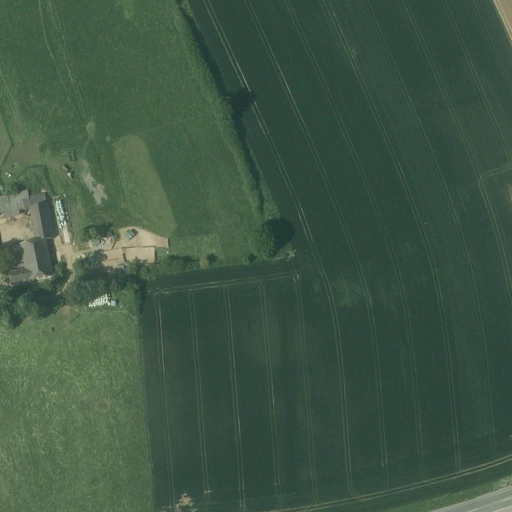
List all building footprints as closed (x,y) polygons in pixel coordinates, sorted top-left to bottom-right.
[(0,198),(0,215),(31,209),(31,208),(47,205),(45,196),(29,199),(27,192),(0,198)] [(47,205),(31,208),(31,209),(37,243),(46,241),(54,240),(47,205)] [(37,243),(21,246),(23,254),(13,256),(14,265),(24,263),(26,269),(51,264),(46,241),(37,243)] [(51,264),(26,269),(26,272),(28,282),(53,278),(51,264)] [(26,272),(10,275),(12,286),(28,282),(26,272)]
